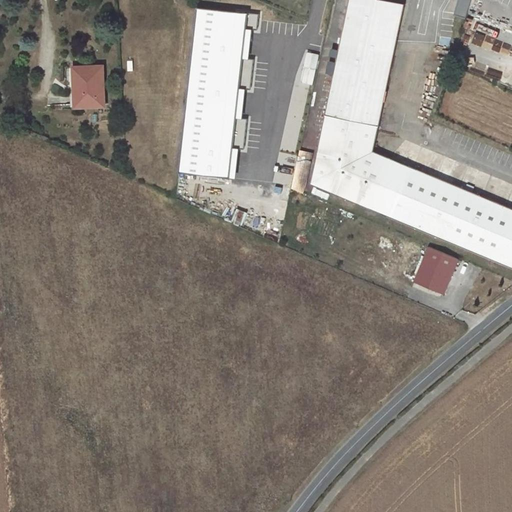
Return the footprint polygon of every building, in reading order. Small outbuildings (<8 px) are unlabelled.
[(511,208),(374,152),(380,127),(404,4),(384,0),(350,0),(327,115),(312,184),(511,268),(511,208)] [(465,18),(470,0),(457,0),(453,15),(465,18)] [(179,173),(231,178),(235,148),(238,118),(241,89),(244,58),(248,29),(249,13),(198,8),(179,173)] [(260,14),(249,13),(248,29),(258,30),(260,14)] [(414,50),(399,97),(424,105),(438,58),(414,50)] [(319,55),(307,53),(301,82),(313,84),(319,55)] [(255,60),(244,58),(241,89),(251,90),(255,60)] [(74,68),(75,108),(105,107),(103,67),(74,68)] [(248,119),(238,118),(235,148),(245,149),(248,119)] [(301,151),(292,188),(304,193),(313,154),(301,151)]
